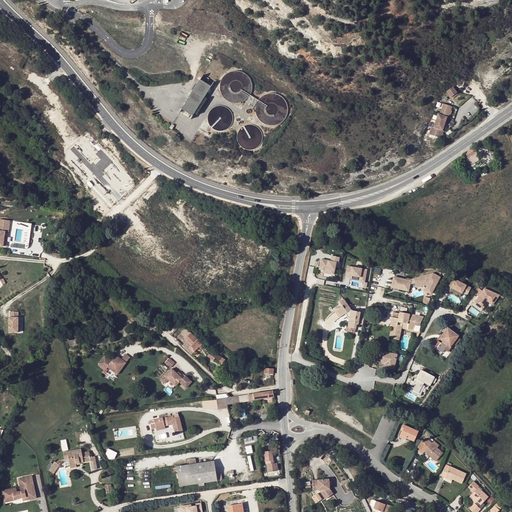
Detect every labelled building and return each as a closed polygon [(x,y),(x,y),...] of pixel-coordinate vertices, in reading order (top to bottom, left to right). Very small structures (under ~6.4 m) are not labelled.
[(200,79),(181,109),(192,116),(211,86),(200,79)] [(453,87),(446,91),(450,97),(457,93),(453,87)] [(250,95),(248,98),(246,101),(249,102),(247,105),(253,109),(256,103),(258,100),(250,95)] [(443,104),(440,114),(447,117),(448,117),(452,107),(443,104)] [(230,114),(221,116),(222,119),(213,121),(215,131),(233,126),(230,114)] [(438,114),(433,127),(442,130),(447,117),(440,114),(438,114)] [(442,130),(433,127),(431,127),(429,134),(441,139),(443,131),(442,130)] [(476,151),(475,150),(473,147),(465,153),(466,154),(463,157),(465,160),(468,157),(475,153),(476,151)] [(0,245),(3,246),(4,236),(7,237),(8,232),(9,232),(10,221),(0,219),(0,245)] [(321,259),(319,267),(326,269),(325,273),(334,275),(336,262),(338,263),(339,257),(331,256),(330,261),(321,259)] [(346,277),(350,278),(350,276),(352,276),(360,277),(365,278),(367,269),(348,266),(346,277)] [(431,273),(413,278),(415,283),(416,288),(426,285),(424,291),(432,295),(440,277),(431,273)] [(406,279),(393,276),(391,286),(409,290),(410,284),(411,280),(406,279)] [(471,288),(455,279),(454,281),(451,288),(462,293),(463,292),(467,294),(471,288)] [(476,292),(480,295),(484,290),(480,286),(476,292)] [(480,295),(475,301),(484,307),(488,301),(493,305),(500,295),(485,289),(484,290),(480,295)] [(344,308),(348,305),(343,299),(338,303),(341,306),(342,305),(344,308)] [(341,306),(337,309),(341,316),(346,313),(349,318),(349,323),(350,323),(350,327),(353,328),(356,328),(356,324),(358,324),(360,311),(351,310),(348,305),(344,308),(342,305),(341,306)] [(10,317),(9,317),(9,332),(18,332),(18,317),(18,312),(10,312),(10,317)] [(391,317),(391,320),(396,322),(396,324),(392,323),(391,328),(389,337),(394,338),(394,339),(399,340),(401,328),(402,325),(407,326),(407,329),(414,330),(415,321),(408,320),(409,313),(400,312),(399,318),(391,317)] [(466,313),(462,319),(468,322),(472,317),(466,313)] [(440,338),(447,328),(444,326),(440,332),(442,333),(437,339),(438,340),(440,338)] [(448,327),(447,328),(440,338),(443,341),(441,343),(438,340),(437,339),(434,344),(438,347),(437,348),(442,352),(445,349),(448,351),(451,347),(450,346),(451,344),(457,336),(458,335),(448,327)] [(189,346),(186,349),(191,354),(198,346),(201,348),(202,347),(204,345),(201,342),(198,339),(193,335),(186,329),(186,330),(181,334),(184,336),(182,339),(185,341),(189,346)] [(420,331),(414,330),(407,329),(406,330),(417,333),(414,338),(416,338),(420,331)] [(457,336),(451,344),(456,348),(462,340),(457,336)] [(224,360),(211,350),(209,353),(215,358),(219,361),(220,359),(223,362),(224,360)] [(397,355),(379,351),(377,361),(385,363),(385,364),(388,365),(388,368),(394,369),(397,355)] [(105,358),(99,365),(106,371),(107,371),(108,369),(118,376),(126,364),(116,357),(111,363),(105,358)] [(174,363),(169,359),(166,363),(171,367),(174,363)] [(177,373),(172,369),(164,376),(161,380),(165,383),(168,380),(175,386),(179,382),(186,388),(192,382),(186,376),(183,379),(180,376),(177,373)] [(434,376),(421,369),(416,378),(415,377),(413,381),(412,381),(411,384),(411,385),(410,388),(419,392),(424,382),(429,385),(434,376)] [(410,388),(408,387),(407,389),(419,395),(424,386),(422,385),(419,392),(410,388)] [(272,390),(253,394),(254,400),(273,397),(272,390)] [(254,400),(253,394),(234,397),(235,403),(254,400)] [(226,398),(216,399),(218,409),(227,408),(227,404),(226,398)] [(165,428),(164,426),(164,424),(167,424),(167,425),(172,424),(173,428),(175,427),(176,431),(183,430),(179,416),(173,418),(173,415),(165,417),(165,416),(149,420),(151,428),(156,427),(156,430),(165,428)] [(402,430),(400,434),(410,439),(414,441),(418,431),(403,424),(400,429),(402,430)] [(443,453),(437,447),(432,443),(430,442),(427,439),(426,438),(423,442),(426,444),(420,450),(423,453),(425,451),(436,461),(443,453)] [(426,444),(423,442),(421,440),(419,442),(417,447),(418,448),(420,450),(426,444)] [(70,470),(76,468),(75,466),(80,465),(79,464),(89,462),(91,471),(97,470),(95,457),(91,457),(90,458),(89,455),(82,456),(82,454),(81,450),(63,453),(64,460),(68,460),(70,470)] [(271,460),(266,460),(267,472),(278,470),(277,463),(272,463),(271,460)] [(176,466),(179,486),(198,483),(199,486),(205,485),(204,482),(217,480),(214,461),(211,461),(196,463),(189,464),(176,466)] [(54,462),(48,471),(53,474),(59,465),(54,462)] [(441,476),(445,477),(446,476),(452,479),(462,483),(466,474),(446,465),(441,476)] [(2,490),(4,502),(9,501),(9,499),(13,498),(14,499),(22,498),(36,495),(32,476),(19,478),(21,491),(16,492),(16,488),(2,490)] [(329,479),(312,480),(313,490),(319,490),(322,490),(327,498),(333,494),(330,489),(329,479)] [(468,486),(471,489),(473,487),(476,490),(473,492),(471,495),(474,498),(477,501),(475,504),(474,503),(469,509),(472,511),(476,511),(484,504),(482,503),(488,497),(478,487),(479,486),(473,481),(468,486)] [(322,490),(319,490),(325,499),(327,498),(322,490)] [(391,511),(394,504),(378,500),(375,507),(382,509),(381,511),(391,511)] [(188,505),(179,506),(180,511),(197,511),(202,511),(201,503),(195,503),(196,505),(191,506),(189,507),(188,505)] [(243,511),(242,503),(227,505),(228,511),(243,511)]
